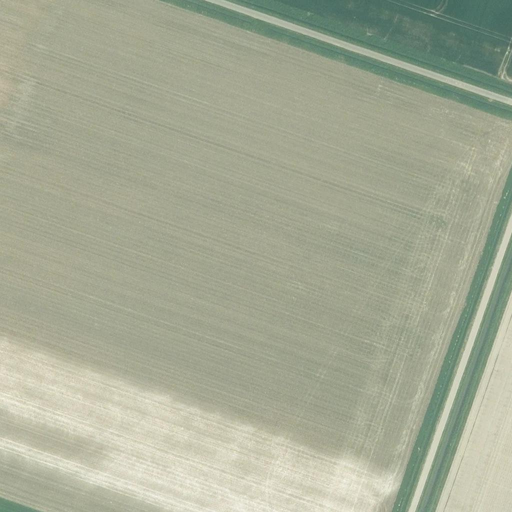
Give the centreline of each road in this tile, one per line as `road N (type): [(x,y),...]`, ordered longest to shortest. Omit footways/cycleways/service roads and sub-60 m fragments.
road 1 (unclassified): [(511,102),(211,0)]
road 2 (unclassified): [(410,511),(511,220)]
